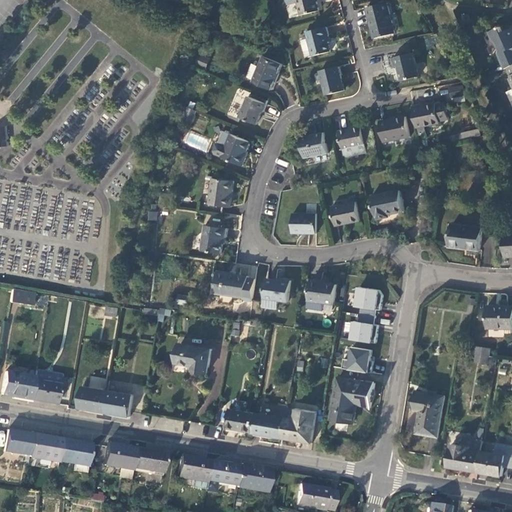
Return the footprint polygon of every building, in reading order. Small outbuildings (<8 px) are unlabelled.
[(288,0),(289,3),(299,1),(302,14),(320,9),(317,0),(288,0)] [(394,32),(387,1),(367,7),(374,37),(394,32)] [(331,50),(329,41),(328,36),(329,36),(327,26),(307,31),(314,55),(331,50)] [(498,53),(505,69),(507,68),(511,65),(511,28),(504,32),(501,26),(489,31),(493,40),(496,41),(499,50),(498,53)] [(420,76),(414,52),(397,56),(397,58),(393,59),(395,68),(399,67),(402,80),(420,76)] [(207,69),(211,59),(201,55),(197,65),(207,69)] [(273,90),(283,64),(264,56),(253,82),(273,90)] [(345,91),(340,66),(321,70),(326,95),(345,91)] [(463,85),(451,88),(453,97),(465,95),(463,85)] [(249,98),(241,119),(258,125),(263,113),(265,113),(268,105),(249,98)] [(413,107),(417,128),(419,128),(427,127),(442,123),(441,122),(451,120),(447,103),(438,105),(437,104),(428,106),(422,107),(422,105),(413,107)] [(191,123),(196,111),(186,107),(182,119),(184,120),(183,122),(187,124),(189,122),(191,123)] [(411,137),(407,116),(391,119),(390,119),(381,121),(385,143),(411,137)] [(348,157),(368,153),(366,144),(365,138),(374,136),(371,124),(363,125),(362,124),(353,126),(354,128),(340,131),(344,155),(348,157)] [(0,147),(10,147),(8,127),(0,127),(0,147)] [(427,127),(419,128),(421,135),(428,134),(427,127)] [(461,142),(471,139),(470,131),(459,133),(461,142)] [(185,145),(207,150),(210,138),(188,133),(185,145)] [(216,153),(241,163),(246,150),(248,150),(252,141),(233,133),(229,144),(222,141),(217,142),(214,149),(216,153)] [(328,153),(324,133),(301,138),(305,158),(328,153)] [(210,204),(229,207),(232,192),(234,193),(236,182),(214,179),(210,204)] [(400,190),(372,196),(376,217),(378,216),(378,219),(390,217),(389,213),(394,212),(394,213),(405,211),(400,190)] [(357,202),(332,207),(337,226),(361,220),(357,202)] [(147,220),(157,220),(158,211),(148,211),(147,220)] [(317,214),(293,213),(293,233),(317,233),(317,214)] [(480,250),(482,228),(452,224),(450,246),(467,248),(467,249),(480,250)] [(228,228),(207,225),(203,251),(223,254),(225,238),(227,238),(228,228)] [(246,297),(249,276),(231,274),(231,273),(221,271),(220,273),(218,273),(215,293),(246,297)] [(283,281),(268,279),(264,307),(278,309),(279,300),(289,302),(292,281),(283,279),(283,281)] [(322,281),(312,280),(308,309),(326,311),(326,303),(335,304),(337,285),(322,283),(322,281)] [(350,321),(347,340),(374,343),(380,289),(354,287),(352,307),(359,308),(358,321),(350,321)] [(31,306),(34,293),(12,289),(10,302),(31,306)] [(511,328),(511,306),(488,306),(488,327),(511,328)] [(118,309),(107,307),(106,315),(117,317),(118,309)] [(232,322),(231,336),(239,336),(240,323),(232,322)] [(212,349),(181,344),(178,358),(176,358),(173,370),(193,374),(194,370),(208,373),(212,349)] [(348,347),(346,360),(343,359),(341,370),(368,373),(371,349),(348,347)] [(476,354),(490,356),(491,348),(476,347),(475,354),(476,354)] [(489,364),(490,356),(476,354),(476,362),(489,364)] [(1,394),(31,399),(35,377),(5,371),(1,394)] [(35,377),(31,399),(57,404),(61,375),(36,371),(35,377)] [(376,384),(339,378),(333,418),(354,422),(358,404),(372,406),(376,384)] [(105,412),(109,390),(83,386),(80,408),(105,412)] [(130,416),(134,394),(109,390),(105,412),(130,416)] [(446,396),(416,391),(413,409),(420,410),(416,433),(438,437),(446,396)] [(253,433),(256,412),(248,411),(248,408),(232,405),(232,408),(231,408),(227,428),(253,433)] [(295,420),(286,418),(283,438),(312,443),(317,413),(297,409),(295,420)] [(286,418),(256,412),(253,433),(283,438),(286,418)] [(29,454),(33,434),(7,430),(4,450),(25,454),(29,454)] [(59,462),(59,460),(63,439),(33,434),(29,454),(29,456),(59,462)] [(88,464),(91,445),(63,439),(59,460),(88,464)] [(137,451),(137,448),(115,444),(114,447),(107,445),(104,465),(133,470),(134,468),(137,451)] [(449,467),(478,471),(482,451),(482,446),(471,444),(471,447),(452,444),(449,467)] [(150,452),(137,451),(134,468),(162,473),(166,453),(150,450),(150,452)] [(482,451),(478,471),(503,476),(506,455),(482,451)] [(207,480),(210,461),(182,456),(178,477),(207,482),(207,480)] [(241,466),(210,461),(207,480),(237,485),(241,466)] [(270,469),(241,463),(241,466),(237,485),(237,487),(266,492),(270,469)] [(503,482),(511,482),(511,469),(504,469),(503,482)] [(336,491),(301,484),(297,505),(332,511),(336,491)]
